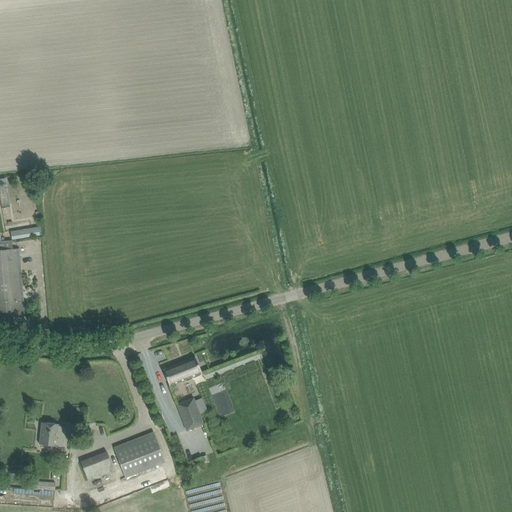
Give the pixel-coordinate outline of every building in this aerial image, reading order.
[(10,232),(11,239),(41,234),(40,227),(10,232)] [(19,249),(0,250),(0,318),(24,316),(23,306),(19,249)] [(163,370),(166,379),(169,386),(201,374),(195,357),(163,370)] [(193,398),(176,404),(187,430),(203,424),(193,398)] [(41,423),(40,432),(39,445),(63,447),(65,427),(58,426),(58,424),(41,423)] [(113,448),(125,478),(165,462),(153,432),(113,448)] [(80,462),(88,480),(114,470),(106,451),(80,462)] [(34,482),(33,490),(42,490),(55,490),(55,482),(43,482),(34,482)]
